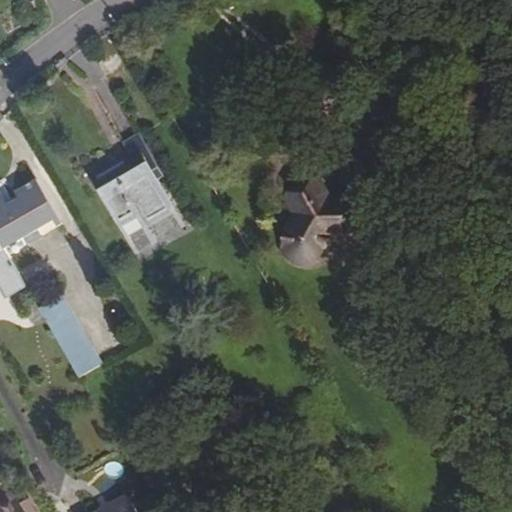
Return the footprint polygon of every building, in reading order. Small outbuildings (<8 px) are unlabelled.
[(158,181),(164,178),(166,176),(140,135),(125,144),(133,157),(97,180),(123,227),(139,218),(146,228),(175,211),(158,181)] [(321,177),(286,200),(296,216),(285,236),(284,241),(285,246),(287,252),(289,257),(292,259),(296,263),(301,265),(307,265),(315,263),(320,260),(326,255),(335,237),(364,238),(363,200),(336,200),(321,177)] [(2,192),(0,193),(0,240),(10,258),(28,247),(25,241),(41,231),(45,237),(64,225),(39,182),(18,194),(21,200),(24,205),(13,211),(10,206),(2,192)] [(21,200),(10,206),(13,211),(24,205),(21,200)] [(25,241),(28,247),(45,237),(41,231),(25,241)] [(0,280),(10,297),(27,287),(10,258),(0,240),(0,280)] [(46,319),(79,379),(104,365),(65,296),(40,309),(46,319)] [(36,325),(46,319),(40,309),(38,304),(28,310),(36,325)] [(0,511),(24,511),(16,495),(0,503),(0,511)] [(136,511),(129,498),(103,511),(136,511)]
